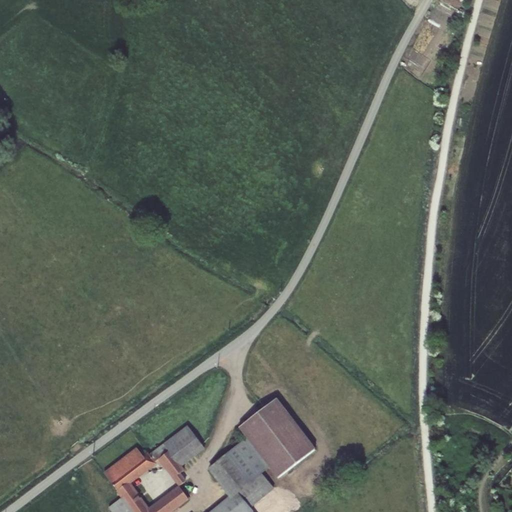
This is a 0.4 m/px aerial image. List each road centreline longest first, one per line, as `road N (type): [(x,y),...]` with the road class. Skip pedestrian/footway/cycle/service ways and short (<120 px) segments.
road 1 (unclassified): [(8,511),(277,305),(428,0)]
road 2 (track): [(179,511),(204,491),(205,458),(235,380)]
